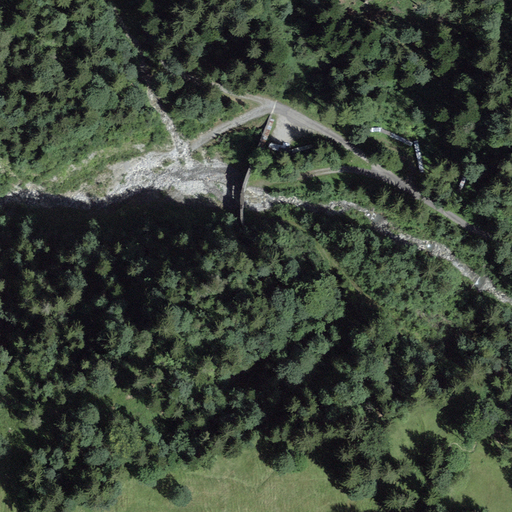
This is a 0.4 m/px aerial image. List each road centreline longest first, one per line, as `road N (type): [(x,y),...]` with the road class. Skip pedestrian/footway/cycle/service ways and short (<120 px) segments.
road 1 (track): [(389,176),(329,171),(280,181),(264,189),(262,208),(311,234),(424,346)]
road 2 (unclassified): [(511,243),(465,225),(277,106)]
road 3 (track): [(199,142),(277,106),(175,72)]
